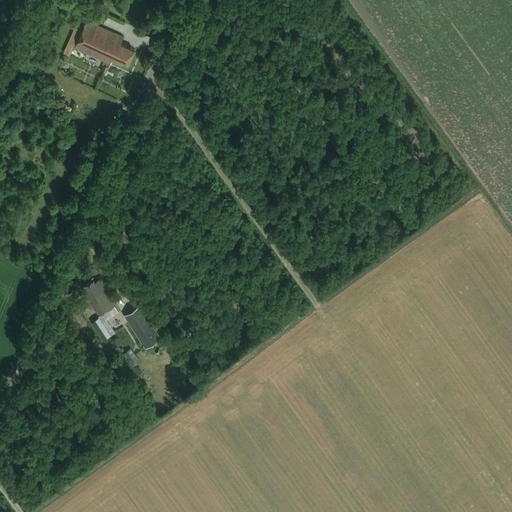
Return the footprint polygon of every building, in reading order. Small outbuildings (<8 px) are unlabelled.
[(71,46),(101,59),(99,62),(100,63),(98,69),(103,71),(107,62),(108,62),(110,57),(118,61),(118,59),(125,62),(128,54),(129,55),(131,50),(130,50),(131,48),(117,42),(120,35),(83,19),(79,29),(71,26),(65,41),(72,44),(71,46)] [(98,316),(116,304),(100,280),(95,283),(93,280),(81,289),(98,316)] [(125,315),(145,348),(161,338),(140,305),(125,315)] [(103,340),(110,335),(99,317),(91,322),(103,340)] [(130,363),(137,358),(130,348),(123,353),(130,363)]
